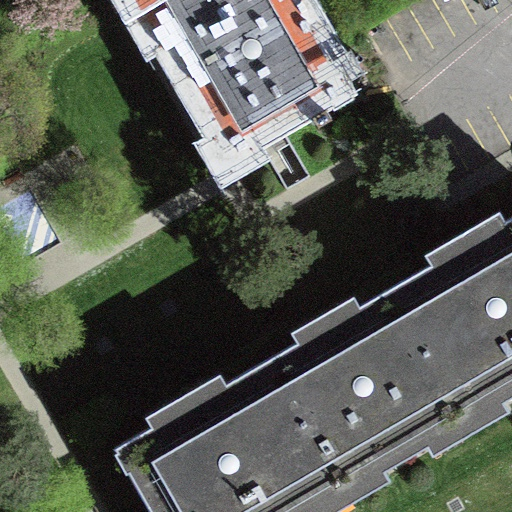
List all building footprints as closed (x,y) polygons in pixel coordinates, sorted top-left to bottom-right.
[(141,0),(168,46),(247,0),(141,0)] [(355,91),(302,0),(247,0),(168,46),(156,53),(204,137),(216,130),(234,161),(355,91)] [(511,219),(427,268),(497,388),(504,400),(511,395),(511,219)] [(497,388),(427,268),(232,381),(301,501),(378,457),(385,470),(428,445),(420,432),(497,388)] [(307,511),(301,501),(232,381),(117,447),(155,511),(307,511)]
